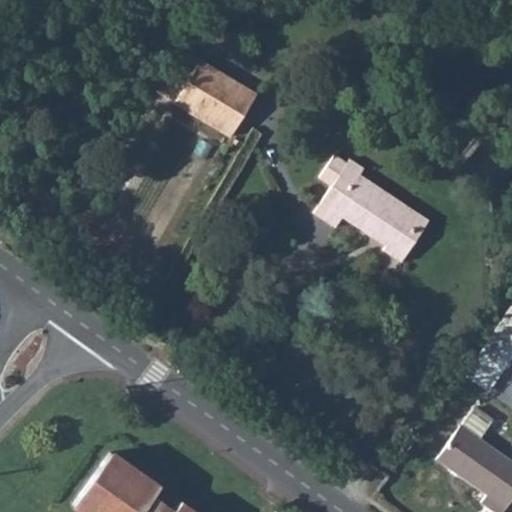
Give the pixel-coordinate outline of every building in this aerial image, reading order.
[(157,96),(170,104),(196,61),(182,52),(157,96)] [(196,61),(170,104),(225,138),(251,95),(196,61)] [(340,217),(355,227),(358,222),(386,240),(384,245),(381,250),(399,261),(418,233),(407,226),(417,212),(359,174),(364,167),(348,158),(346,161),(333,153),(318,177),(331,185),(312,215),(332,228),(340,217)] [(428,219),(417,212),(407,226),(418,233),(428,219)] [(358,222),(355,227),(384,245),(386,240),(358,222)] [(481,326),(504,342),(511,329),(511,286),(508,284),(481,326)] [(481,326),(454,369),(477,384),(504,342),(481,326)] [(495,511),(499,511),(511,493),(511,463),(453,422),(431,454),(484,493),(480,501),(495,511)] [(153,495),(158,487),(133,469),(131,469),(110,453),(72,505),(80,511),(193,511),(180,502),(173,511),(153,495)]
